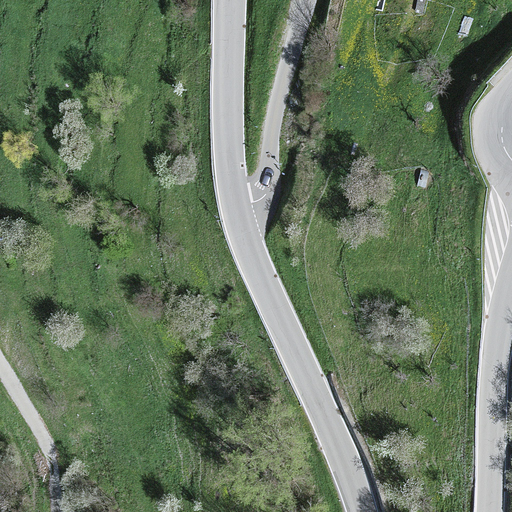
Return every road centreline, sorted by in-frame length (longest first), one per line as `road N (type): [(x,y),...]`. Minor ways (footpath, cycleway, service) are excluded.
road 1 (tertiary): [(237,208),(362,511)]
road 2 (tertiary): [(488,511),(496,351),(511,279)]
road 3 (residential): [(237,208),(266,185),(284,72),(307,0)]
road 4 (tertiary): [(230,0),(227,136),(237,208)]
road 5 (track): [(53,511),(50,461),(0,370)]
